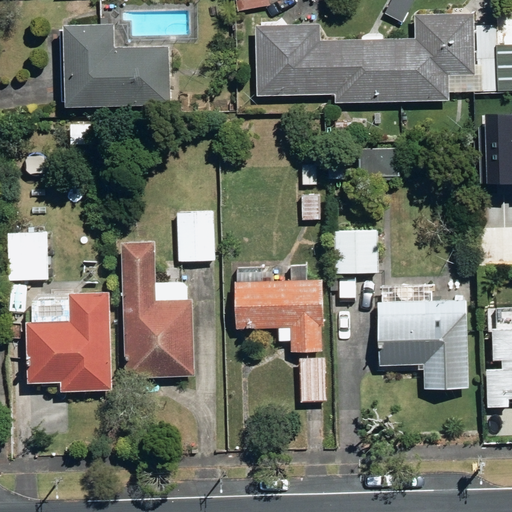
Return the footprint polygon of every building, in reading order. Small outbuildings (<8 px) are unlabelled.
[(405,22),(415,0),(389,0),(384,11),(405,22)] [(258,24),(259,96),(338,94),(338,103),(452,100),(451,91),(511,89),(511,35),(507,36),(507,45),(499,45),(499,26),(477,27),(477,13),(417,15),(417,38),(324,40),(324,22),(258,24)] [(68,24),(70,107),(176,104),(175,44),(120,45),(119,22),(68,24)] [(511,106),(489,107),(490,120),(482,121),(484,151),(491,150),(493,176),(511,175),(511,106)] [(323,195),(303,195),(303,220),(323,220),(323,195)] [(217,210),(180,210),(181,262),(218,261),(217,210)] [(382,231),(338,229),(337,271),(381,272),(382,231)] [(51,231),(13,231),(13,277),(51,278),(51,231)] [(126,241),(129,377),(199,376),(197,298),(160,299),(159,241),(126,241)] [(327,279),(238,281),(240,329),(282,328),(282,341),(294,340),(294,352),(325,351),(325,327),(328,326),(327,279)] [(115,390),(113,291),(72,292),(73,320),(30,321),(31,383),(64,382),(65,391),(115,390)] [(470,299),(382,301),(384,365),(427,364),(428,389),(472,388),(470,299)] [(505,368),(490,369),(491,407),(511,406),(511,399),(511,398),(511,326),(496,327),(497,360),(505,360),(505,368)] [(327,402),(329,357),(305,356),(303,401),(327,402)]
